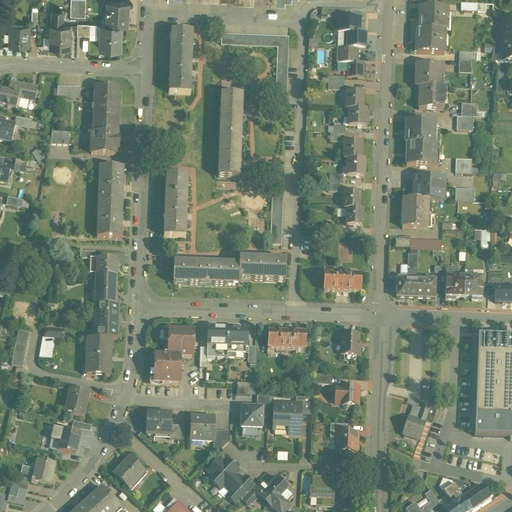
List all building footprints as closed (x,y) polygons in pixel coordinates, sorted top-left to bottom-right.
[(78,0),(70,0),(70,17),(77,17),(78,0)] [(128,3),(107,2),(107,10),(106,10),(106,12),(107,12),(107,26),(121,26),(127,26),(128,3)] [(447,10),(420,9),(420,10),(421,10),(421,18),(419,18),(419,23),(421,23),(420,32),(446,33),(447,10)] [(367,11),(350,11),(350,20),(360,21),(366,21),(367,11)] [(62,13),(52,12),(52,25),(50,25),(49,48),(69,49),(70,26),(62,26),(62,13)] [(511,19),(501,19),(500,64),(511,64),(511,19)] [(366,36),(357,36),(357,33),(359,33),(360,21),(350,20),(338,20),(338,31),(348,31),(347,50),(365,50),(366,36)] [(107,26),(100,25),(100,50),(121,51),(121,26),(107,26)] [(29,26),(10,26),(9,47),(29,48),(29,26)] [(170,64),(193,65),(194,33),(172,32),(170,64)] [(420,32),(417,32),(418,32),(418,40),(417,40),(416,46),(418,46),(418,54),(416,54),(443,55),(444,33),(446,33),(420,32)] [(252,37),(221,36),(221,46),(252,48),(252,37)] [(289,38),(252,37),(252,48),(277,49),(275,110),(286,110),(289,38)] [(359,50),(337,49),(337,59),(337,60),(348,60),(347,73),(347,79),(365,80),(365,65),(358,65),(359,50)] [(348,60),(337,60),(337,59),(336,64),(336,65),(337,65),(337,70),(339,72),(347,73),(348,60)] [(471,62),(459,62),(459,75),(471,75),(471,62)] [(193,65),(170,64),(169,95),(191,96),(193,65)] [(441,67),(416,66),(415,89),(419,89),(440,89),(441,67)] [(32,87),(11,83),(8,94),(1,92),(0,97),(0,106),(7,108),(7,109),(9,109),(9,108),(16,110),(18,100),(29,103),(30,97),(32,87)] [(38,89),(32,87),(30,97),(36,98),(38,89)] [(79,90),(57,89),(56,100),(79,100),(79,90)] [(94,113),(118,114),(119,90),(95,89),(94,113)] [(440,89),(419,89),(418,111),(443,112),(444,90),(440,89)] [(364,94),(346,94),(346,111),(349,111),(363,111),(364,94)] [(219,138),(241,139),(243,97),(221,96),(219,138)] [(476,106),(461,106),(461,119),(473,119),(476,119),(476,106)] [(363,111),(349,111),(349,128),(366,129),(366,111),(363,111)] [(118,114),(94,113),(93,135),(117,136),(118,114)] [(461,119),(457,118),(456,132),(472,133),(473,119),(461,119)] [(32,122),(16,119),(15,125),(25,127),(24,129),(30,131),(32,122)] [(433,124),(406,123),(408,124),(408,131),(406,131),(405,145),(407,145),(432,146),(433,124)] [(15,128),(0,124),(0,142),(11,145),(15,128)] [(345,127),(334,127),(334,135),(342,136),(345,136),(345,127)] [(69,134),(52,134),(50,147),(69,147),(69,134)] [(117,136),(93,135),(93,144),(92,144),(91,156),(115,157),(115,152),(118,152),(119,140),(117,140),(117,136)] [(334,135),(330,135),(330,144),(341,144),(342,136),(334,135)] [(241,139),(219,138),(218,179),(240,180),(241,139)] [(362,144),(344,144),(344,161),(347,161),(361,161),(362,144)] [(432,146),(407,145),(406,167),(435,168),(436,155),(439,155),(439,146),(432,146)] [(39,150),(32,154),(37,163),(44,159),(39,150)] [(27,162),(16,160),(15,166),(26,168),(27,162)] [(361,161),(347,161),(346,178),(364,179),(364,161),(361,161)] [(471,161),(456,161),(455,175),(471,176),(471,161)] [(10,167),(0,164),(0,184),(6,186),(10,167)] [(284,168),(273,167),(270,246),(282,247),(284,168)] [(97,197),(123,197),(124,170),(101,169),(101,181),(98,181),(97,197)] [(344,177),(329,176),(329,185),(340,185),(340,186),(343,186),(344,177)] [(165,209),(187,210),(188,178),(166,177),(165,209)] [(409,181),(409,202),(428,202),(443,203),(443,182),(409,181)] [(340,185),(329,185),(329,194),(340,195),(340,186),(340,185)] [(472,203),(473,190),(455,190),(455,202),(472,203)] [(360,195),(344,194),(343,211),(347,211),(359,211),(360,195)] [(123,197),(97,197),(97,218),(122,219),(123,197)] [(24,202),(8,199),(6,207),(22,210),(24,202)] [(409,202),(403,202),(402,230),(427,230),(428,202),(409,202)] [(187,210),(165,209),(164,239),(186,240),(187,210)] [(359,211),(347,211),(346,228),(362,228),(363,211),(359,211)] [(122,219),(97,218),(96,229),(99,229),(99,240),(121,240),(122,219)] [(489,233),(482,233),(481,250),(489,251),(489,233)] [(395,240),(395,250),(442,251),(442,241),(395,240)] [(417,257),(408,256),(407,268),(407,270),(417,270),(417,257)] [(117,261),(97,260),(97,276),(116,277),(117,261)] [(240,266),(239,283),(285,284),(286,262),(240,261),(240,266)] [(205,287),(206,266),(174,265),(173,287),(205,287)] [(206,266),(205,287),(239,288),(239,283),(240,266),(206,266)] [(417,270),(407,270),(407,282),(405,282),(405,280),(400,280),(397,279),(397,282),(396,300),(415,301),(416,283),(417,270)] [(342,294),(342,276),(333,276),(333,272),(326,272),(326,275),(324,275),(323,294),(342,294)] [(342,276),(342,294),(360,295),(361,277),(355,277),(355,274),(349,274),(349,276),(342,276)] [(97,276),(96,276),(95,307),(96,307),(115,308),(116,277),(97,276)] [(455,279),(446,278),(445,302),(455,302),(455,300),(463,300),(464,279),(455,279)] [(473,279),(464,279),(463,300),(471,300),(471,303),(482,303),(482,280),(473,279)] [(416,283),(415,301),(435,301),(435,283),(435,281),(426,280),(426,283),(416,283)] [(115,308),(96,307),(95,341),(111,342),(117,342),(117,327),(118,327),(117,327),(118,322),(118,308),(115,308)] [(476,372),(474,436),(511,437),(511,329),(477,329),(477,351),(476,372)] [(63,332),(45,331),(45,339),(56,340),(63,340),(63,332)] [(228,332),(208,331),(207,351),(207,359),(208,359),(208,356),(215,357),(215,359),(227,360),(227,352),(228,332)] [(30,334),(19,332),(11,367),(23,369),(30,334)] [(194,333),(169,332),(168,341),(167,342),(168,344),(168,346),(166,347),(168,349),(168,358),(181,358),(193,359),(193,352),(194,351),(194,346),(193,345),(194,333)] [(247,333),(228,332),(227,352),(236,352),(236,349),(246,350),(247,333)] [(287,352),(287,334),(268,334),(268,352),(287,352)] [(287,334),(287,352),(305,353),(305,335),(287,334)] [(359,336),(342,336),(341,358),(360,359),(361,349),(358,349),(359,336)] [(95,341),(88,341),(86,378),(110,379),(110,363),(111,363),(111,357),(110,357),(111,342),(95,341)] [(207,351),(200,350),(199,370),(207,370),(208,359),(207,359),(207,351)] [(236,352),(227,352),(227,360),(236,360),(236,352)] [(168,358),(167,358),(154,357),(154,366),(153,368),(154,369),(154,371),(152,373),(154,374),(154,384),(180,385),(180,372),(181,371),(181,366),(180,365),(181,358),(168,358)] [(245,383),(255,383),(255,374),(244,374),(245,383)] [(331,378),(314,376),(313,387),(331,387),(331,378)] [(77,387),(60,384),(58,390),(70,393),(71,391),(76,393),(77,387)] [(237,384),(237,395),(249,395),(249,384),(237,384)] [(359,391),(342,390),(342,391),(335,391),(335,407),(341,407),(341,408),(342,409),(346,412),(350,409),(358,409),(359,391)] [(76,393),(71,391),(70,393),(66,415),(73,416),(73,417),(83,419),(85,409),(83,408),(86,395),(76,393)] [(313,400),(296,399),(295,406),(301,406),(300,417),(312,417),(313,400)] [(422,405),(408,400),(406,405),(411,406),(410,407),(420,410),(422,405)] [(295,406),(275,405),(275,415),(274,415),(273,433),(275,433),(275,428),(290,428),(289,438),(300,438),(300,417),(301,406),(295,406)] [(430,409),(422,405),(420,410),(416,421),(425,424),(430,409)] [(262,410),(242,409),(241,430),(261,430),(262,410)] [(430,409),(425,424),(426,425),(431,427),(436,411),(430,409)] [(171,417),(148,416),(147,437),(169,438),(170,438),(170,428),(171,417)] [(416,421),(408,419),(402,437),(419,443),(426,425),(425,424),(416,421)] [(205,421),(191,421),(190,441),(204,442),(204,443),(213,444),(214,444),(215,432),(215,421),(205,421)] [(91,427),(73,423),(71,430),(90,434),(91,427)] [(348,427),(330,426),(330,440),(337,440),(337,436),(348,436),(348,427)] [(184,428),(170,428),(170,438),(169,438),(169,442),(184,442),(184,428)] [(79,435),(62,431),(57,453),(69,455),(75,456),(79,435)] [(229,433),(220,433),(219,453),(228,444),(229,433)] [(348,436),(337,436),(337,440),(337,454),(343,454),(344,455),(349,455),(350,454),(356,454),(358,453),(358,444),(357,443),(357,436),(348,436)] [(144,474),(129,460),(113,477),(128,491),(144,474)] [(223,466),(219,462),(208,474),(212,477),(209,481),(220,492),(223,488),(231,495),(241,483),(234,476),(238,473),(226,462),(223,466)] [(54,467),(37,463),(35,472),(36,473),(33,484),(33,485),(50,488),(54,467)] [(35,472),(24,470),(22,480),(21,480),(20,480),(32,483),(31,484),(33,485),(33,484),(36,473),(35,472)] [(231,495),(227,499),(236,507),(250,492),(254,487),(245,479),(241,483),(231,495)] [(268,489),(260,497),(270,507),(268,509),(271,511),(291,511),(292,510),(286,505),(293,497),(282,487),(283,485),(276,479),(268,489)] [(29,484),(11,480),(9,488),(18,490),(27,492),(29,484)] [(268,489),(260,481),(254,487),(250,492),(256,498),(258,496),(260,497),(268,489)] [(469,485),(453,481),(452,483),(454,487),(459,494),(469,488),(473,494),(469,487),(469,485)] [(332,482),(313,482),(312,491),(310,491),(310,500),(310,507),(323,508),(333,508),(333,492),(331,492),(332,482)] [(470,511),(459,494),(454,487),(443,494),(453,508),(445,511),(470,511)] [(473,494),(469,488),(459,494),(470,511),(475,511),(490,503),(481,489),(473,494)] [(25,501),(27,492),(18,490),(16,499),(25,501)] [(116,511),(119,509),(102,490),(77,511),(116,511)] [(256,498),(250,492),(236,507),(231,511),(247,496),(253,501),(256,498)] [(439,505),(430,493),(424,497),(430,505),(433,510),(439,505)] [(16,499),(8,498),(7,505),(24,508),(25,501),(16,499)] [(164,511),(163,511),(170,511),(178,504),(174,500),(164,511)]
